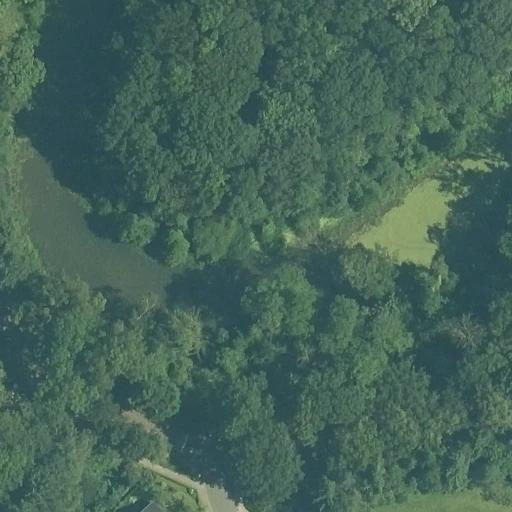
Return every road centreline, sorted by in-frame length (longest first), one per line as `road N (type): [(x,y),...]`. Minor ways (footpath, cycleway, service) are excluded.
road 1 (tertiary): [(511,398),(478,397),(295,442),(218,449)]
road 2 (tertiary): [(218,449),(163,436),(54,370)]
